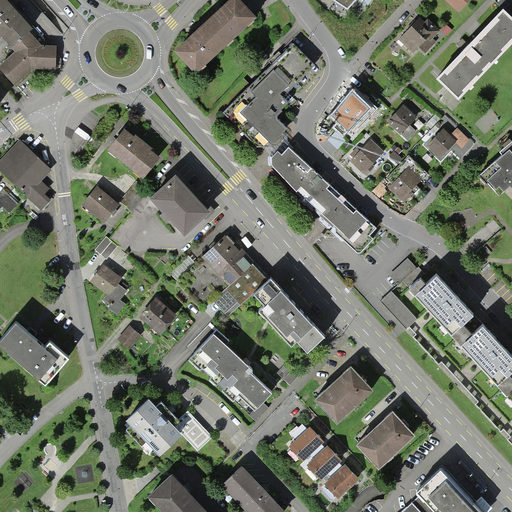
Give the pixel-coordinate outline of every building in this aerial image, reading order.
[(0,0),(0,36),(14,50),(0,63),(0,70),(15,85),(35,68),(56,69),(56,45),(43,45),(33,36),(31,33),(35,29),(16,10),(6,0),(0,0)] [(255,17),(239,0),(228,0),(216,11),(195,29),(174,48),(194,71),(255,17)] [(332,0),(345,8),(352,0),(332,0)] [(446,0),(460,13),(471,0),(446,0)] [(511,19),(511,0),(498,0),(496,2),(501,9),(511,19)] [(511,41),(511,19),(501,9),(434,75),(456,97),(511,41)] [(431,22),(424,15),(397,41),(411,55),(419,48),(424,53),(437,41),(433,38),(440,32),(431,22)] [(317,65),(294,42),(226,112),(264,149),(285,128),(275,117),(284,108),(291,101),(287,96),(317,65)] [(376,109),(358,93),(336,117),(353,133),(376,109)] [(418,117),(405,104),(388,121),(407,140),(417,131),(411,124),(418,117)] [(126,126),(108,149),(144,178),(162,155),(126,126)] [(448,134),(443,128),(427,145),(440,158),(456,141),(448,134)] [(340,147),(347,139),(338,130),(330,139),(340,147)] [(386,152),(373,139),(364,149),(360,145),(352,153),(355,157),(352,160),(365,173),(386,152)] [(50,169),(18,141),(0,161),(0,170),(40,206),(49,197),(43,192),(47,188),(40,181),(40,180),(50,169)] [(511,143),(502,153),(504,155),(482,174),(497,192),(502,188),(506,193),(511,187),(511,143)] [(325,180),(289,147),(283,154),(279,150),(273,157),(272,166),(296,192),(320,215),(333,227),(335,226),(337,228),(336,232),(358,253),(362,252),(374,239),(370,236),(376,229),(325,180)] [(428,173),(409,156),(389,178),(393,182),(389,186),(404,199),(428,173)] [(210,212),(176,176),(151,199),(185,235),(210,212)] [(99,185),(83,204),(105,223),(121,204),(99,185)] [(269,280),(227,236),(204,258),(230,285),(213,301),(229,318),(255,293),(269,280)] [(107,237),(97,249),(107,258),(117,246),(107,237)] [(180,275),(198,262),(193,256),(175,268),(180,275)] [(415,296),(427,285),(422,279),(428,274),(412,256),(383,282),(392,292),(403,282),(415,296)] [(124,278),(105,264),(90,283),(106,295),(103,300),(109,304),(107,307),(118,316),(126,304),(121,300),(128,291),(119,284),(124,278)] [(455,294),(437,275),(427,285),(415,296),(511,399),(511,376),(511,374),(511,355),(499,341),(483,325),(473,334),(465,325),(475,316),(455,294)] [(272,277),(269,280),(255,293),(266,305),(260,311),(293,346),(299,340),(310,351),(326,335),(272,277)] [(418,319),(392,292),(380,302),(407,330),(411,327),(418,319)] [(159,303),(153,298),(139,317),(161,334),(175,315),(159,303)] [(26,332),(14,322),(0,338),(0,346),(43,384),(66,357),(49,341),(44,347),(26,332)] [(141,335),(129,325),(118,338),(131,348),(141,335)] [(226,344),(230,340),(219,328),(215,332),(226,344)] [(244,362),(214,334),(191,359),(250,415),(273,390),(244,362)] [(373,390),(352,366),(316,398),(338,422),(373,390)] [(182,435),(149,399),(127,420),(160,455),(182,435)] [(415,434),(394,411),(359,444),(380,467),(415,434)] [(324,483),(338,498),(359,479),(352,472),(345,465),(342,467),(339,464),(342,461),(335,454),(328,446),(325,449),(321,445),(324,442),(317,435),(310,427),(289,447),(303,463),(311,455),(314,459),(307,465),(321,480),(328,474),(331,477),(324,483)] [(443,469),(439,465),(415,487),(420,492),(437,511),(483,511),(484,511),(469,496),(475,491),(449,463),(443,469)] [(284,511),(286,511),(244,466),(223,485),(248,511),(284,511)] [(208,511),(189,492),(173,475),(149,497),(163,511),(208,511)] [(437,511),(420,492),(398,511),(437,511)]
